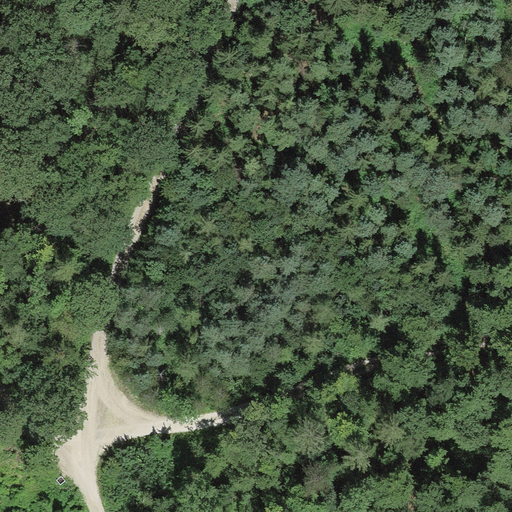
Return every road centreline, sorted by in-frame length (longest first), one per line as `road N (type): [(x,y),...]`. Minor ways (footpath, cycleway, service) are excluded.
road 1 (track): [(237,0),(117,272),(95,368),(90,465)]
road 2 (track): [(90,465),(349,372),(511,350)]
road 3 (track): [(0,391),(49,450),(90,465)]
